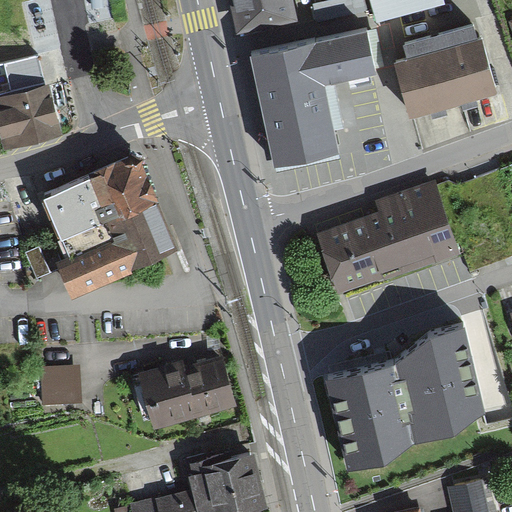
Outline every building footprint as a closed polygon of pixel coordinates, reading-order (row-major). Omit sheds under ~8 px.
[(229,0),(237,38),(272,30),(270,23),(298,17),(294,0),(229,0)] [(323,0),(314,2),(319,21),(366,9),(363,0),(323,0)] [(371,0),(377,21),(446,1),(445,0),(371,0)] [(251,52),(276,162),(337,148),(322,82),(376,70),(366,26),(251,52)] [(386,58),(401,111),(491,87),(478,37),(471,39),(467,26),(394,46),(397,55),(386,58)] [(0,96),(0,135),(3,146),(60,130),(47,83),(0,96)] [(44,190),(73,257),(57,264),(72,298),(133,271),(131,267),(179,247),(138,150),(44,190)] [(502,252),(511,248),(511,187),(503,160),(473,171),(502,252)] [(437,254),(459,245),(430,176),(382,196),(387,207),(325,234),(332,250),(324,254),(336,282),(381,262),(386,273),(410,263),(406,253),(432,242),(437,254)] [(329,376),(351,463),(385,456),(412,432),(449,425),(483,401),(460,319),(432,325),(392,359),(329,376)] [(155,424),(235,402),(221,353),(182,363),(181,358),(140,369),(155,424)] [(74,393),(73,359),(42,360),(43,394),(74,393)] [(114,511),(224,511),(265,501),(251,448),(184,466),(190,487),(114,508),(114,511)] [(450,511),(492,511),(484,478),(445,488),(450,511)]
